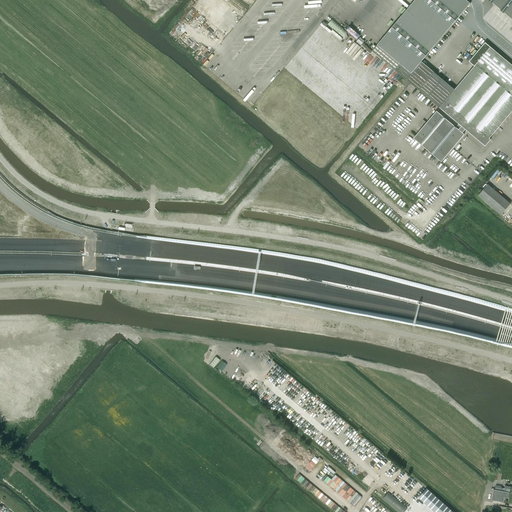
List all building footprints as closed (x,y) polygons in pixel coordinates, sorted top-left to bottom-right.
[(436,111),(433,115),(414,138),(441,161),(464,134),(462,132),(465,129),(485,146),(491,139),(489,138),(511,111),(511,64),(485,42),(469,62),(474,67),(455,90),(421,61),(471,3),(467,0),(414,0),(372,51),(459,124),(456,127),(436,111)] [(511,0),(489,0),(511,19),(511,0)] [(327,25),(343,38),(347,32),(332,19),(327,25)] [(351,26),(347,29),(356,39),(360,36),(351,26)] [(501,215),(511,203),(488,184),(478,196),(501,215)] [(496,343),(507,308),(506,307),(495,343),(496,343)] [(499,344),(509,308),(508,308),(498,343),(499,344)] [(500,344),(511,309),(510,309),(500,344)] [(502,345),(511,312),(511,309),(502,344),(502,345)] [(216,357),(209,364),(213,367),(219,360),(216,357)] [(222,361),(216,368),(222,371),(227,365),(222,361)] [(306,468),(305,468),(305,469),(306,469),(307,469),(307,470),(308,470),(308,471),(308,470),(308,471),(309,470),(309,471),(309,470),(309,471),(309,470),(309,471),(309,470),(310,470),(311,469),(312,468),(313,467),(314,466),(314,465),(315,464),(315,463),(314,462),(314,461),(313,461),(312,461),(311,461),(310,462),(309,463),(308,464),(308,465),(307,465),(307,466),(306,466),(306,467),(306,468),(305,468),(306,468)] [(299,474),(295,478),(322,501),(335,511),(345,511),(327,496),(299,474)] [(328,476),(324,481),(354,506),(362,497),(335,475),(331,479),(328,476)] [(453,511),(427,488),(418,498),(434,511),(453,511)] [(493,489),(491,500),(502,502),(502,498),(504,497),(509,498),(510,492),(493,489)] [(404,511),(407,508),(388,492),(383,498),(399,511),(404,511)]
